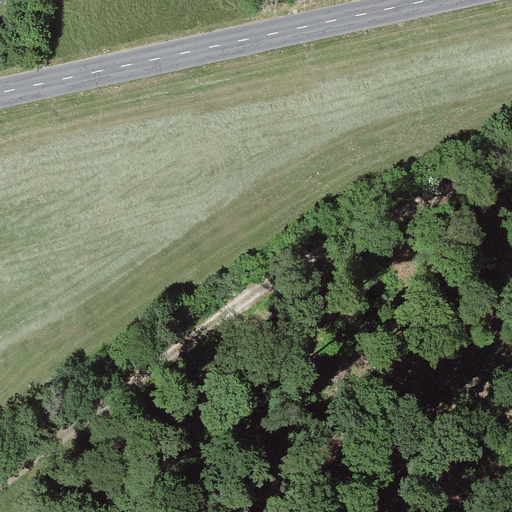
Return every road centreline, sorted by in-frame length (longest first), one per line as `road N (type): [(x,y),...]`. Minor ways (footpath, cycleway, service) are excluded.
road 1 (track): [(511,163),(326,257),(0,476)]
road 2 (tertiary): [(430,0),(0,93)]
